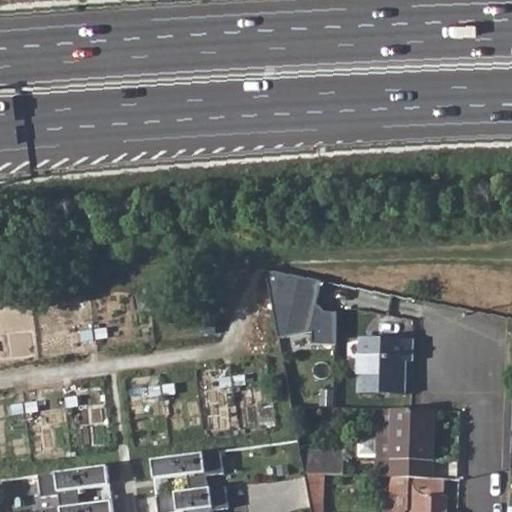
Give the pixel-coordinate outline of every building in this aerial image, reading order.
[(322,308),(322,273),(274,273),(274,332),(316,333),(316,341),(338,341),(339,308),(322,308)] [(403,395),(403,363),(413,363),(412,338),(358,338),(357,395),(403,395)] [(432,480),(434,411),(412,411),(394,410),(391,479),(432,480)] [(228,511),(230,511),(227,489),(210,492),(208,479),(225,477),(222,454),(154,463),(156,482),(188,478),(190,494),(158,498),(160,511),(228,511)] [(344,454),(298,454),(302,476),(344,478),(344,454)] [(114,511),(114,504),(80,508),(78,492),(112,488),(109,469),(40,477),(43,500),(61,498),(62,511),(50,511),(114,511)] [(441,511),(442,501),(440,501),(439,483),(406,482),(406,511),(441,511)]
